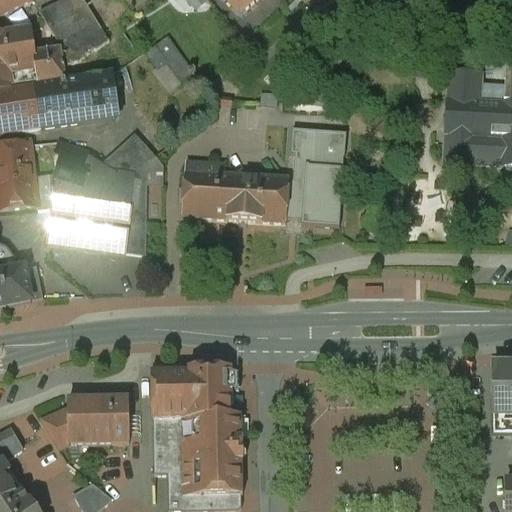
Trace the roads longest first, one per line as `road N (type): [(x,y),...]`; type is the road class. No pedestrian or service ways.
road 1 (secondary): [(0,355),(129,332),(270,337)]
road 2 (secondary): [(270,337),(511,330)]
road 3 (residential): [(272,511),(270,337)]
